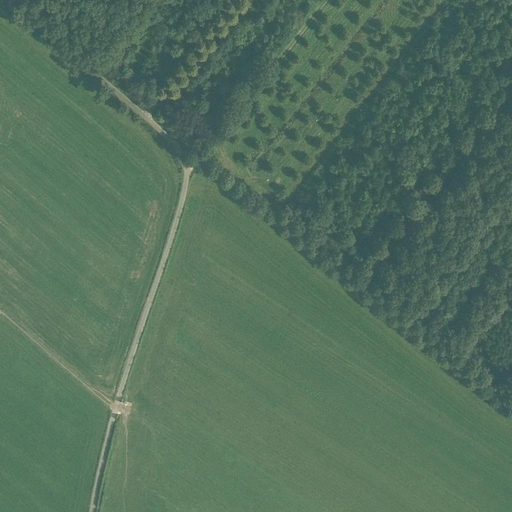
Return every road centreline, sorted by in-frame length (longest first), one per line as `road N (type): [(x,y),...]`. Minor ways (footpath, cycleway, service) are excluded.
road 1 (unclassified): [(91,511),(186,164),(143,115),(5,0)]
road 2 (track): [(205,154),(511,407)]
road 3 (track): [(326,0),(213,146),(186,169)]
road 4 (track): [(233,0),(143,115)]
